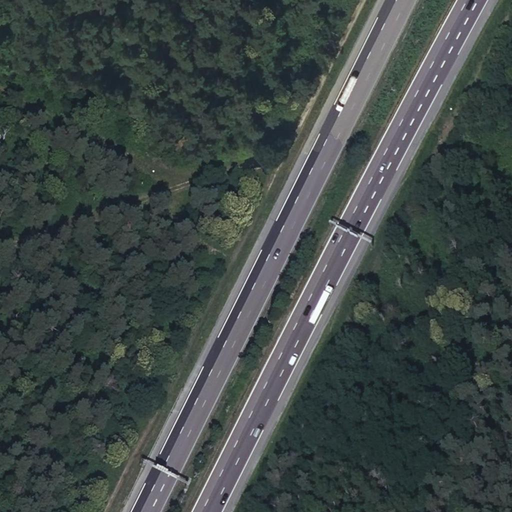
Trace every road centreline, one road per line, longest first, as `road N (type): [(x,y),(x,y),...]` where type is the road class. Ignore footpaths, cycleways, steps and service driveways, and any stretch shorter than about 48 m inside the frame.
road 1 (trunk): [(208,511),(473,0)]
road 2 (track): [(100,511),(359,0)]
road 3 (trunk): [(397,0),(142,511)]
road 4 (track): [(282,157),(0,248)]
